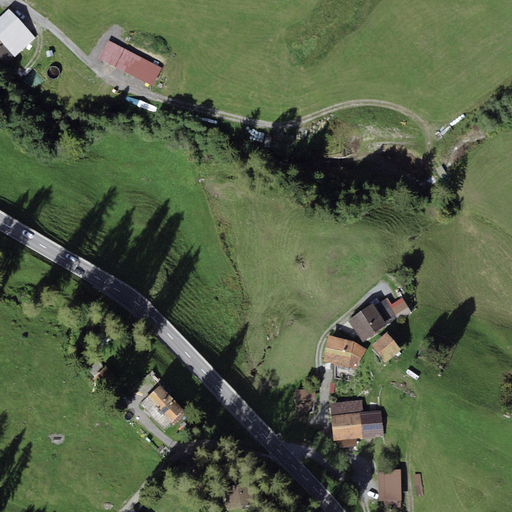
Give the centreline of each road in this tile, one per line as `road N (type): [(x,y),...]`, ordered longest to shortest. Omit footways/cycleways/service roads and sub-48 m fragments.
road 1 (track): [(427,128),(379,102),(284,125),(138,93),(104,77),(16,0)]
road 2 (primary): [(335,511),(139,305),(0,221)]
road 3 (track): [(282,455),(220,443),(177,452),(124,511)]
